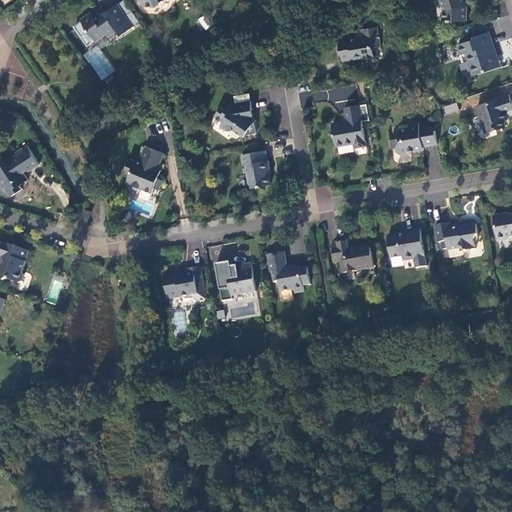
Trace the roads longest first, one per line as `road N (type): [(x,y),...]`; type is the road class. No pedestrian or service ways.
road 1 (residential): [(0,213),(94,246),(293,215)]
road 2 (residential): [(511,170),(330,201)]
